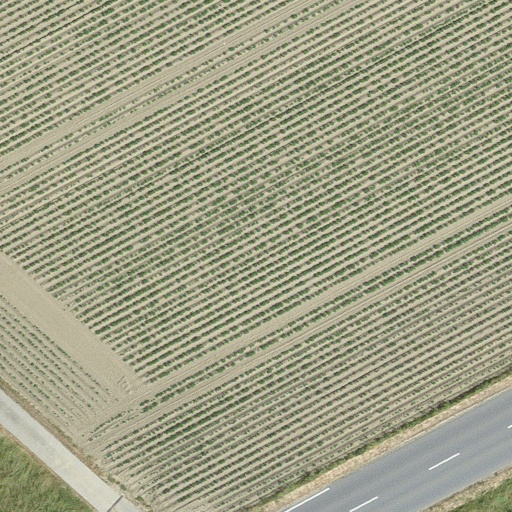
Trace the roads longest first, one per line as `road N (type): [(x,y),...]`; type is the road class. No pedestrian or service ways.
road 1 (tertiary): [(352,511),(511,427)]
road 2 (track): [(116,511),(0,407)]
